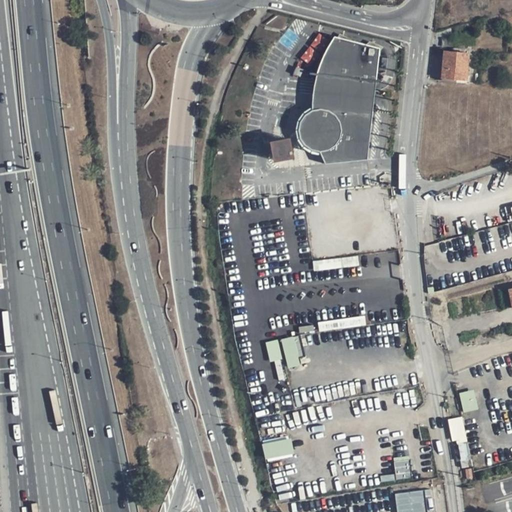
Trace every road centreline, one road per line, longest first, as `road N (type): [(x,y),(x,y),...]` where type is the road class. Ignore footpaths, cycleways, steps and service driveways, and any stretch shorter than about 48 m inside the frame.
road 1 (motorway): [(115,511),(37,90),(29,0)]
road 2 (primary): [(237,511),(182,284),(184,106),(207,13)]
road 3 (motorway): [(0,97),(41,511)]
road 4 (unclassified): [(410,195),(455,511)]
road 5 (unknown): [(243,300),(511,243)]
road 6 (primary): [(100,0),(114,139),(136,242)]
road 7 (primary): [(126,0),(136,242)]
road 8 (primary): [(136,242),(193,451)]
road 9 (unclassified): [(420,32),(410,195)]
